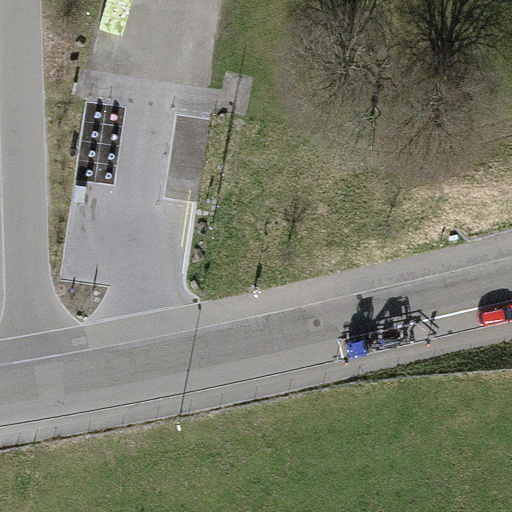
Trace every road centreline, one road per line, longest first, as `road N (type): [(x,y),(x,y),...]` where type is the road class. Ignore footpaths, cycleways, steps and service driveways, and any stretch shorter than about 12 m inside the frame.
road 1 (residential): [(28,393),(511,282)]
road 2 (residential): [(28,393),(12,0)]
